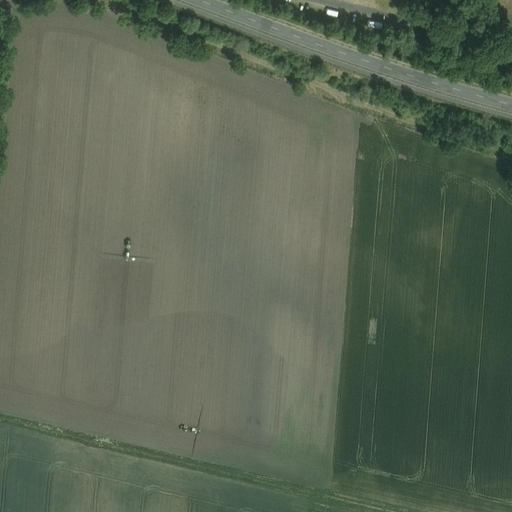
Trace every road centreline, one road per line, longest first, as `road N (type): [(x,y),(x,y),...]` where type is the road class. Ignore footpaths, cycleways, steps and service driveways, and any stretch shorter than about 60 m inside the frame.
road 1 (track): [(104,0),(511,154)]
road 2 (tertiary): [(199,0),(511,102)]
road 3 (residential): [(315,0),(511,46)]
